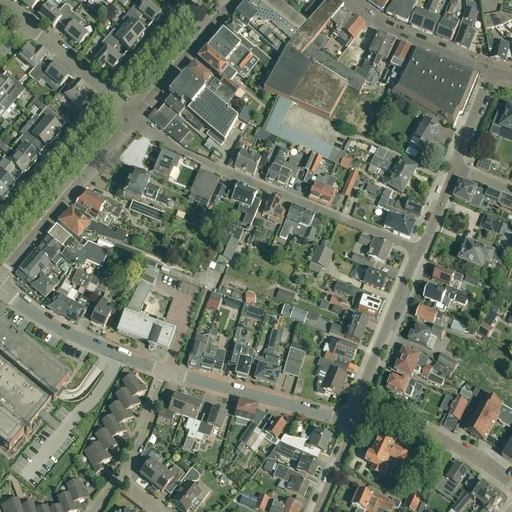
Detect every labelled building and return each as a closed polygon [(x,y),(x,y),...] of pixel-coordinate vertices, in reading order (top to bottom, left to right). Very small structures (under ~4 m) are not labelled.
[(18,0),(23,4),(23,6),(27,9),(29,9),(31,11),(40,1),(38,0),(18,0)] [(273,73),(267,83),(263,90),(280,98),(292,103),(328,119),(346,87),(358,94),(364,83),(365,81),(354,75),(345,69),(339,65),(318,53),(310,46),(314,40),(319,34),(328,24),(338,12),(338,13),(340,10),(342,8),(336,2),(333,0),(250,0),(263,9),(298,36),(288,47),(287,49),(282,58),(275,70),(273,73)] [(370,0),(369,2),(376,8),(383,12),(391,0),(370,0)] [(397,20),(408,0),(396,0),(386,15),(397,20)] [(408,0),(397,20),(408,25),(419,0),(408,0)] [(410,26),(421,31),(434,0),(429,0),(424,13),(417,10),(410,26)] [(439,0),(434,0),(421,31),(433,36),(440,20),(432,17),(439,0)] [(257,23),(262,18),(263,17),(259,13),(246,2),(234,16),(247,27),(253,19),(257,23)] [(129,12),(138,20),(143,15),(152,23),(153,22),(156,22),(159,18),(159,16),(160,14),(159,13),(159,11),(156,11),(147,3),(143,8),(137,3),(129,12)] [(57,22),(62,26),(71,17),(70,17),(73,14),(71,12),(70,9),(68,6),(64,6),(57,15),(47,6),(38,16),(40,18),(41,19),(44,23),(46,23),(52,28),(57,22)] [(451,16),(454,8),(448,6),(444,13),(446,14),(436,37),(450,43),(457,27),(450,25),(453,17),(451,16)] [(511,10),(502,8),(500,16),(511,21),(511,10)] [(253,19),(247,27),(251,31),(282,58),(287,49),(288,47),(298,36),(263,9),(259,13),(263,17),(262,18),(257,23),(253,19)] [(338,12),(328,24),(335,30),(333,32),(339,37),(343,33),(347,36),(346,38),(349,41),(347,44),(349,46),(365,27),(353,17),(351,19),(340,10),(338,13),(338,12)] [(453,44),(469,51),(476,34),(468,31),(471,24),(474,26),(478,14),(468,11),(465,21),(462,20),(460,27),(462,28),(453,44)] [(134,25),(138,20),(129,12),(121,21),(127,26),(123,30),(138,43),(143,38),(143,34),(144,33),(134,25)] [(71,17),(62,26),(67,30),(64,33),(71,39),(71,41),(75,44),(76,44),(79,46),(87,36),(77,27),(82,22),(73,14),(70,17),(71,17)] [(496,16),(490,17),(490,18),(495,30),(504,28),(496,16)] [(511,21),(500,16),(496,16),(504,28),(511,22),(511,21)] [(495,30),(490,18),(485,19),(487,32),(495,30)] [(247,44),(244,43),(236,36),(243,29),(231,19),(222,30),(240,45),(242,47),(253,56),(273,73),(275,70),(271,67),(272,65),(253,49),(247,44)] [(113,30),(106,39),(115,47),(119,42),(129,51),(130,49),(133,49),(138,43),(123,30),(119,35),(113,30)] [(240,45),(222,30),(214,40),(245,66),(249,61),(253,56),(242,47),(240,45)] [(314,40),(310,46),(318,53),(320,51),(328,42),(319,34),(314,40)] [(365,64),(373,67),(377,69),(381,59),(386,61),(395,42),(378,34),(368,53),(371,54),(369,59),(368,58),(365,64)] [(486,38),(487,44),(489,52),(492,53),(491,59),(506,62),(506,58),(509,44),(502,42),(494,40),(486,38)] [(115,47),(106,39),(101,44),(106,48),(94,62),(101,69),(105,64),(112,70),(121,60),(111,52),(115,47)] [(214,40),(206,49),(224,64),(227,60),(241,71),(245,66),(214,40)] [(391,95),(393,92),(406,65),(404,64),(411,48),(399,43),(388,65),(394,68),(386,85),(390,87),(387,93),(391,95)] [(28,76),(33,80),(36,77),(44,67),(39,63),(46,55),(38,49),(34,54),(28,48),(19,57),(33,70),(28,76)] [(245,94),(230,81),(236,74),(224,64),(206,49),(197,60),(222,80),(219,84),(233,96),(239,101),(245,94)] [(461,69),(413,49),(406,65),(393,92),(391,95),(424,115),(422,118),(431,123),(432,120),(436,123),(438,120),(453,129),(458,117),(461,116),(461,115),(476,79),(474,75),(461,69)] [(225,106),(233,96),(219,84),(194,63),(186,73),(213,96),(225,106)] [(369,76),(373,67),(365,64),(364,63),(361,70),(356,68),(354,75),(365,81),(364,83),(371,86),(374,79),(369,76)] [(36,77),(33,80),(38,85),(41,81),(45,84),(50,79),(60,87),(68,78),(66,76),(66,74),(62,71),(60,71),(54,65),(49,71),(44,67),(36,77)] [(238,119),(185,74),(168,94),(209,130),(224,143),(238,119)] [(0,93),(12,104),(16,99),(25,90),(15,82),(11,87),(1,79),(0,79),(0,93)] [(258,88),(263,90),(267,83),(262,81),(258,88)] [(58,96),(62,99),(65,96),(79,108),(87,99),(80,93),(84,88),(77,82),(70,89),(65,85),(57,95),(58,96)] [(0,117),(1,118),(12,104),(0,93),(0,117)] [(170,98),(164,106),(176,116),(178,117),(181,114),(185,117),(185,120),(189,123),(193,118),(170,98)] [(292,103),(280,98),(278,103),(290,109),(292,103)] [(287,114),(290,109),(278,103),(275,109),(287,114)] [(43,112),(38,118),(35,116),(31,120),(39,127),(55,140),(59,135),(59,131),(60,130),(51,122),(55,116),(46,108),(42,105),(38,108),(43,112)] [(193,139),(188,134),(189,133),(173,120),(176,116),(178,118),(178,117),(176,116),(164,106),(163,106),(164,106),(157,113),(154,110),(148,118),(179,145),(180,144),(185,148),(193,139)] [(249,122),(254,113),(245,106),(239,117),(249,122)] [(511,131),(511,108),(510,108),(506,116),(498,113),(490,133),(499,137),(502,128),(511,131)] [(287,114),(275,109),(272,114),(284,120),(287,114)] [(282,125),(285,120),(273,115),(270,120),(282,125)] [(439,129),(421,118),(417,125),(420,127),(410,144),(425,153),(433,140),(442,145),(447,137),(438,131),(439,129)] [(282,125),(270,120),(265,132),(277,137),(282,125)] [(288,128),(282,125),(277,137),(283,140),(288,128)] [(22,136),(31,144),(36,139),(45,148),(46,146),(50,146),(55,140),(39,127),(35,132),(30,127),(22,136)] [(288,128),(283,140),(288,142),(293,131),(288,128)] [(209,130),(206,135),(220,147),(224,143),(209,130)] [(293,131),(288,142),(294,145),(299,133),(293,131)] [(299,133),(294,145),(299,147),(305,136),(299,133)] [(31,144),(22,136),(14,145),(20,150),(16,155),(31,168),(36,162),(36,159),(37,157),(27,149),(31,144)] [(310,138),(305,136),(299,147),(305,150),(310,138)] [(316,141),(310,138),(305,150),(311,152),(316,141)] [(321,143),(316,141),(311,152),(316,155),(321,143)] [(231,158),(237,161),(234,169),(253,176),(256,168),(260,158),(256,156),(255,154),(250,152),(247,153),(241,151),(243,145),(237,143),(231,158)] [(327,146),(321,143),(316,155),(322,157),(327,146)] [(333,148),(327,146),(322,157),(327,160),(333,148)] [(338,151),(333,148),(327,160),(333,162),(338,151)] [(379,148),(374,156),(384,162),(410,178),(415,169),(400,160),(398,164),(392,161),(395,157),(379,148)] [(10,150),(0,161),(0,164),(8,171),(12,167),(22,175),(23,173),(26,173),(31,168),(16,155),(10,150)] [(260,158),(256,168),(262,170),(269,153),(263,151),(260,158)] [(338,151),(333,162),(339,165),(344,154),(338,151)] [(171,157),(161,152),(160,154),(157,160),(156,163),(152,171),(168,178),(173,168),(175,169),(180,157),(172,154),(171,157)] [(302,169),(307,172),(314,156),(308,153),(302,169)] [(275,185),(281,170),(285,160),(276,156),(272,167),(271,166),(265,181),(275,185)] [(322,159),(314,156),(307,172),(315,175),(322,159)] [(391,177),(406,185),(410,178),(384,162),(374,156),(370,165),(380,170),(391,177)] [(480,158),(476,168),(488,172),(492,163),(480,158)] [(284,163),(281,170),(275,185),(285,189),(291,176),(295,178),(299,170),(295,168),(297,162),(290,159),(288,165),(284,163)] [(0,188),(8,195),(13,189),(12,186),(14,184),(4,176),(8,171),(0,164),(0,188)] [(380,170),(370,165),(367,172),(377,176),(378,174),(384,178),(383,180),(384,184),(401,194),(406,185),(391,177),(380,170)] [(220,179),(199,171),(189,192),(210,201),(220,179)] [(351,172),(345,185),(352,188),(357,174),(351,172)] [(156,196),(159,190),(147,185),(149,180),(138,175),(132,173),(129,182),(128,184),(156,196)] [(318,177),(315,184),(314,184),(308,199),(319,203),(330,178),(325,176),(324,179),(318,177)] [(335,195),(335,194),(336,193),(330,191),(335,180),(330,178),(319,203),(330,208),(331,206),(334,208),(339,196),(335,195)] [(463,182),(460,183),(454,198),(470,205),(470,206),(478,209),(483,196),(475,192),(477,188),(463,182)] [(156,196),(128,184),(127,186),(123,196),(140,203),(142,197),(154,202),(163,206),(165,207),(167,200),(156,196)] [(248,188),(238,184),(232,200),(250,208),(248,213),(255,216),(260,203),(254,200),(257,194),(248,190),(248,188)] [(378,188),(368,184),(366,191),(376,195),(378,188)] [(220,200),(225,189),(218,186),(214,197),(219,199),(220,200)] [(511,198),(503,194),(490,188),(486,199),(499,204),(502,208),(511,211),(511,198)] [(389,199),(386,207),(385,206),(391,192),(385,189),(377,207),(383,210),(389,213),(388,215),(383,228),(393,232),(392,233),(408,240),(409,238),(410,237),(411,235),(411,233),(414,224),(409,222),(411,217),(391,209),(394,202),(389,199)] [(104,202),(87,191),(75,204),(81,207),(79,211),(95,221),(97,217),(104,221),(108,214),(117,219),(123,207),(106,199),(104,202)] [(210,201),(201,197),(198,205),(196,210),(204,214),(210,201)] [(275,200),(269,197),(261,214),(274,220),(272,222),(279,225),(286,211),(282,210),(279,209),(281,203),(280,202),(280,201),(276,199),(275,200)] [(398,202),(396,202),(394,207),(418,217),(423,206),(400,197),(398,202)] [(130,210),(151,219),(160,223),(164,214),(139,205),(133,202),(130,210)] [(297,224),(303,210),(291,205),(278,237),(285,240),(292,222),(297,224)] [(123,244),(126,233),(118,231),(114,234),(100,228),(96,227),(96,226),(90,224),(89,226),(84,221),(85,219),(76,212),(75,214),(71,209),(65,215),(85,232),(123,244)] [(303,210),(297,224),(293,234),(297,236),(310,242),(314,232),(308,229),(314,214),(303,210)] [(500,220),(487,214),(481,227),(494,233),(499,220),(500,220)] [(85,232),(65,215),(59,223),(77,239),(86,238),(95,242),(97,237),(123,244),(85,232)] [(242,230),(230,225),(225,237),(237,242),(242,230)] [(56,227),(47,237),(61,249),(64,252),(67,248),(79,259),(86,262),(101,268),(108,252),(88,243),(83,248),(71,238),(70,239),(56,227)] [(375,260),(383,263),(390,247),(375,241),(374,242),(361,236),(358,243),(372,248),(367,259),(354,254),(351,261),(372,269),(375,260)] [(229,261),(237,242),(225,237),(217,256),(229,261)] [(99,239),(97,247),(111,252),(114,245),(99,239)] [(465,251),(461,260),(481,269),(485,261),(490,263),(492,259),(500,262),(503,254),(495,251),(476,243),(474,247),(469,244),(466,251),(465,251)] [(55,256),(41,244),(35,251),(49,263),(55,269),(61,262),(55,256)] [(142,254),(115,244),(114,245),(111,252),(111,253),(139,263),(142,254)] [(276,256),(280,247),(273,245),(270,253),(276,256)] [(321,268),(328,251),(317,246),(310,263),(321,268)] [(49,263),(35,251),(18,271),(28,279),(25,282),(45,299),(55,287),(59,282),(44,269),(49,263)] [(438,269),(433,280),(450,286),(453,278),(461,281),(463,276),(448,270),(447,272),(438,269)] [(385,283),(384,283),(386,278),(369,271),(367,276),(362,274),(359,282),(380,291),(381,290),(382,290),(383,289),(385,284),(385,283)] [(88,284),(96,288),(99,281),(84,273),(81,279),(88,284)] [(155,280),(144,274),(141,281),(152,287),(155,280)] [(85,290),(88,284),(81,279),(75,276),(71,282),(81,287),(85,290)] [(471,278),(469,283),(477,286),(479,281),(471,278)] [(100,280),(99,281),(96,288),(95,290),(104,294),(109,285),(100,280)] [(334,292),(353,298),(351,304),(359,307),(357,313),(376,319),(376,320),(377,320),(384,302),(382,301),(363,295),(364,294),(336,284),(334,292)] [(65,285),(62,291),(60,293),(62,294),(60,295),(61,296),(60,298),(56,295),(48,309),(57,315),(72,288),(65,285)] [(429,286),(424,299),(436,304),(434,309),(445,313),(447,308),(441,306),(445,298),(451,301),(461,305),(466,307),(470,296),(466,294),(456,290),(454,296),(429,286)] [(72,288),(57,315),(68,321),(76,307),(70,303),(70,301),(71,301),(72,300),(73,300),(74,298),(78,292),(72,288)] [(279,291),(276,300),(292,306),(295,297),(279,291)] [(209,300),(219,304),(221,300),(222,297),(212,294),(209,300)] [(347,311),(349,308),(340,304),(341,300),(332,297),(330,304),(347,311)] [(228,298),(224,306),(237,311),(240,302),(228,298)] [(103,300),(91,322),(103,328),(110,314),(103,310),(107,302),(103,300)] [(89,306),(82,302),(79,301),(76,307),(68,321),(78,326),(89,306)] [(308,311),(307,313),(285,305),(281,315),(290,318),(289,320),(303,326),(305,319),(316,323),(319,316),(308,311)] [(343,310),(334,306),(331,312),(340,316),(343,310)] [(265,312),(249,307),(245,317),(261,323),(265,312)] [(443,323),(445,318),(421,308),(417,318),(434,325),(436,321),(443,323)] [(117,332),(133,338),(140,319),(124,313),(117,332)] [(349,327),(364,333),(368,322),(354,316),(353,317),(345,313),(342,320),(351,323),(349,327)] [(156,325),(140,319),(133,338),(148,344),(147,347),(151,348),(161,321),(157,320),(156,325)] [(449,325),(452,326),(451,329),(464,335),(467,326),(452,320),(449,325)] [(161,321),(151,348),(155,349),(156,347),(167,351),(174,332),(163,327),(165,323),(161,321)] [(483,323),(476,333),(487,340),(494,330),(491,328),(483,323)] [(29,431),(29,430),(27,429),(38,415),(35,413),(38,410),(40,407),(43,409),(49,402),(51,400),(53,401),(54,402),(55,402),(56,401),(57,400),(57,399),(57,398),(56,397),(54,396),(59,390),(62,387),(69,378),(20,337),(18,339),(12,334),(0,324),(0,443),(9,451),(24,433),(26,434),(27,435),(28,435),(29,434),(29,433),(30,433),(30,432),(30,431),(29,431)] [(364,333),(349,327),(340,324),(339,327),(332,325),(329,332),(345,338),(345,339),(359,344),(364,333)] [(432,351),(437,339),(442,341),(445,332),(434,328),(433,332),(417,326),(414,334),(412,333),(409,341),(426,348),(432,351)] [(242,330),(237,328),(234,340),(237,341),(239,341),(242,330)] [(277,342),(283,344),(287,331),(280,329),(277,342)] [(269,341),(276,343),(279,332),(272,330),(268,341),(269,341)] [(301,335),(295,333),(290,349),(301,353),(303,347),(298,345),(301,335)] [(195,335),(192,346),(187,368),(199,371),(203,355),(209,335),(203,337),(195,335)] [(203,355),(199,371),(211,374),(214,363),(216,361),(223,363),(226,353),(218,351),(219,348),(211,346),(212,343),(214,343),(216,337),(209,335),(203,355)] [(344,345),(339,343),(331,339),(328,346),(325,345),(322,353),(326,354),(324,359),(335,363),(337,357),(351,363),(357,350),(349,347),(349,345),(345,344),(344,345)] [(266,351),(264,350),(261,359),(255,357),(253,365),(258,366),(255,380),(265,383),(272,356),(276,343),(269,341),(266,351)] [(254,351),(244,348),(245,345),(235,342),(228,366),(236,368),(235,375),(237,375),(236,377),(245,379),(246,378),(247,378),(254,351)] [(305,354),(301,353),(290,349),(283,374),(298,379),(305,354)] [(430,375),(430,374),(432,369),(417,363),(420,357),(404,350),(399,362),(430,375)] [(454,373),(459,365),(442,355),(438,363),(454,373)] [(272,356),(265,383),(275,386),(279,371),(275,370),(279,358),(272,356)] [(323,396),(325,391),(338,396),(348,371),(325,361),(320,359),(317,366),(323,368),(321,371),(327,374),(324,380),(319,378),(316,385),(317,393),(323,396)] [(430,375),(399,362),(395,371),(411,378),(414,373),(422,376),(421,377),(428,380),(427,381),(442,387),(444,381),(430,374),(430,375)] [(442,375),(450,379),(453,373),(445,369),(442,375)] [(131,399),(136,397),(147,390),(144,385),(139,387),(133,376),(122,382),(126,389),(131,399)] [(388,390),(404,396),(410,399),(414,390),(421,392),(423,388),(403,380),(402,382),(393,378),(388,390)] [(470,410),(473,405),(480,390),(476,388),(472,395),(470,400),(466,408),(467,408),(470,410)] [(124,413),(129,410),(140,404),(136,397),(131,399),(126,389),(115,395),(119,403),(124,413)] [(464,391),(462,396),(470,400),(472,395),(468,393),(464,391)] [(511,430),(511,439),(501,458),(511,464),(511,411),(502,406),(503,405),(483,394),(480,399),(485,402),(483,405),(479,403),(464,431),(486,442),(500,416),(503,418),(500,424),(511,430)] [(174,415),(181,417),(187,400),(174,395),(171,404),(164,401),(158,417),(172,422),(174,415)] [(458,398),(449,417),(458,421),(467,403),(458,398)] [(200,405),(187,400),(181,417),(188,420),(185,430),(189,432),(190,432),(200,405)] [(261,422),(254,417),(257,407),(238,402),(234,418),(252,423),(248,428),(254,432),(261,422)] [(108,409),(112,417),(117,426),(122,424),(133,418),(129,410),(124,413),(119,403),(108,409)] [(207,425),(201,423),(197,434),(209,439),(213,428),(220,430),(226,415),(212,410),(207,425)] [(126,431),(122,424),(117,426),(112,417),(101,423),(105,430),(110,440),(115,437),(126,431)] [(272,418),(260,433),(265,436),(263,439),(272,445),(276,439),(286,424),(281,421),(280,422),(276,419),(275,420),(272,418)] [(239,442),(241,443),(237,450),(240,452),(245,446),(254,432),(248,428),(239,442)] [(94,436),(98,443),(104,454),(109,451),(119,445),(115,437),(110,440),(105,430),(94,436)] [(296,450),(306,455),(310,447),(323,453),(331,438),(317,432),(316,433),(315,432),(306,441),(290,438),(284,436),(280,443),(284,445),(296,450)] [(245,446),(248,448),(250,450),(259,438),(253,434),(245,446)] [(384,466),(389,456),(403,463),(408,453),(392,446),(394,441),(381,435),(373,451),(374,451),(372,455),(370,454),(366,463),(373,466),(371,471),(380,475),(381,473),(385,475),(388,468),(384,466)] [(187,438),(182,451),(190,454),(194,441),(187,438)] [(113,458),(109,451),(104,454),(98,443),(84,452),(95,474),(105,469),(102,464),(113,458)] [(194,443),(192,451),(197,453),(200,445),(194,443)] [(284,445),(280,443),(272,452),(280,456),(284,445)] [(312,457),(306,455),(296,450),(292,460),(295,462),(294,470),(296,470),(296,471),(313,478),(319,465),(310,462),(312,457)] [(151,484),(162,470),(157,465),(161,459),(152,451),(144,460),(149,464),(140,476),(151,484)] [(267,461),(263,471),(270,474),(272,470),(275,472),(273,477),(281,481),(289,485),(286,492),(303,499),(309,486),(301,482),(303,477),(286,469),(278,466),(267,461)] [(441,475),(432,489),(441,495),(444,491),(452,496),(467,473),(455,465),(447,478),(441,475)] [(151,484),(152,486),(152,488),(157,492),(160,491),(162,493),(171,482),(175,486),(184,475),(174,467),(168,474),(162,470),(151,484)] [(180,483),(185,487),(173,502),(184,511),(185,511),(196,499),(202,503),(211,492),(201,484),(197,490),(189,484),(192,481),(193,481),(194,482),(195,481),(196,481),(197,481),(197,480),(198,479),(198,478),(198,477),(198,476),(198,475),(197,474),(191,469),(180,483)] [(221,472),(219,474),(223,476),(220,480),(226,484),(231,477),(221,472)] [(470,478),(464,485),(468,489),(475,481),(470,478)] [(72,505),(78,503),(89,499),(87,492),(82,494),(78,482),(65,486),(68,494),(72,505)] [(481,503),(491,491),(482,483),(471,497),(470,498),(474,501),(476,499),(481,503)] [(364,511),(365,511),(364,511),(376,511),(379,506),(391,511),(393,507),(398,509),(401,503),(393,499),(392,502),(366,491),(365,494),(358,491),(352,506),(358,509),(357,511),(364,511)] [(489,511),(500,499),(491,491),(481,503),(486,507),(484,510),(482,511),(489,511)] [(411,493),(409,497),(404,509),(411,511),(414,511),(421,498),(411,493)] [(464,505),(470,498),(471,497),(466,493),(459,500),(458,500),(451,509),(452,510),(449,511),(459,511),(465,505),(464,505)] [(77,511),(81,511),(78,503),(72,505),(68,494),(56,498),(59,506),(60,511),(77,511)] [(256,502),(267,507),(270,500),(259,495),(256,502)] [(242,496),(239,503),(253,509),(256,502),(242,496)] [(21,511),(20,507),(18,500),(5,504),(2,505),(4,511),(21,511)] [(256,502),(253,509),(260,511),(265,511),(267,507),(256,502)] [(272,508),(280,511),(298,511),(301,508),(285,502),(283,506),(274,503),(272,508)] [(35,511),(32,503),(20,507),(21,511),(35,511)]
